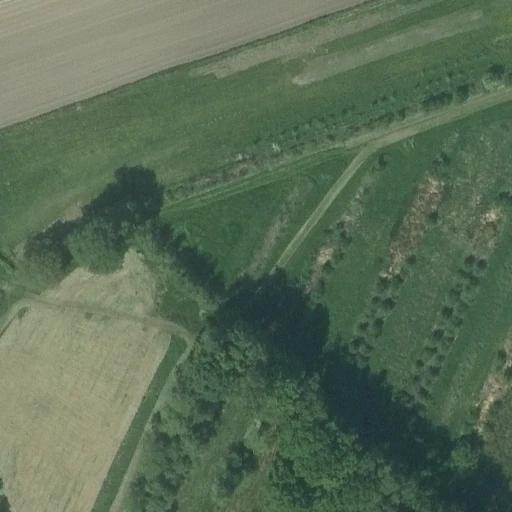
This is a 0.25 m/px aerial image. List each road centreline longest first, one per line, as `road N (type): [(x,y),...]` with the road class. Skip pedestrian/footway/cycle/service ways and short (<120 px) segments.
road 1 (track): [(365,148),(138,214),(0,322)]
road 2 (track): [(511,94),(365,148),(260,304),(226,320)]
